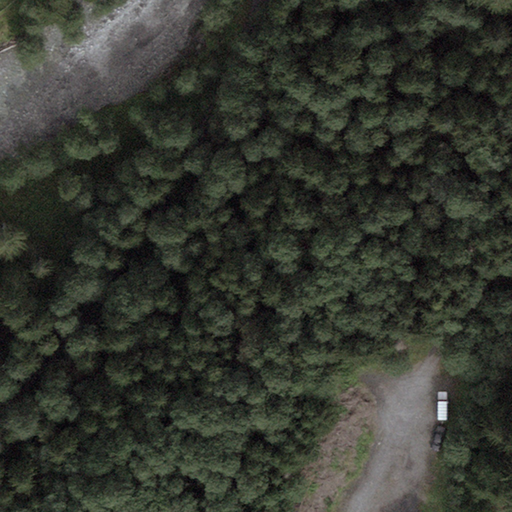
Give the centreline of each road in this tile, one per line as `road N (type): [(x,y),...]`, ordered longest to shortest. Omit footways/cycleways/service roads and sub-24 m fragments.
road 1 (track): [(0,389),(160,206),(252,0)]
road 2 (track): [(511,269),(450,348),(348,511)]
